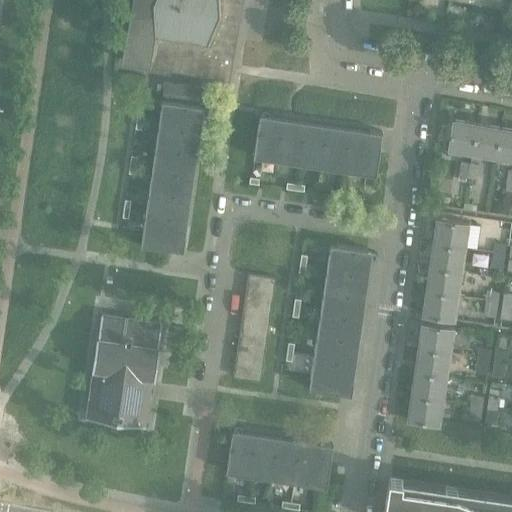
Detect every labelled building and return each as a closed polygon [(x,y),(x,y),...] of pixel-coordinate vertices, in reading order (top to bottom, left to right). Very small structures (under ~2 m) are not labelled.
[(242,0),(132,0),(122,61),(229,79),(242,0)] [(164,81),(161,96),(200,102),(202,87),(164,81)] [(180,237),(198,114),(199,107),(200,107),(200,106),(162,100),(141,245),(184,251),(186,238),(180,237)] [(377,175),(383,132),(370,130),(369,136),(261,120),(261,119),(259,119),(254,157),(377,175)] [(449,148),(472,153),(477,124),(453,120),(449,148)] [(501,128),(477,124),(472,153),(496,157),(501,128)] [(511,129),(501,128),(496,157),(511,159),(511,129)] [(459,175),(468,177),(471,164),(462,162),(459,175)] [(480,166),(471,164),(468,177),(478,178),(480,166)] [(438,218),(434,241),(466,246),(469,223),(438,218)] [(466,246),(434,241),(431,266),(462,271),(466,246)] [(495,243),(493,255),(505,257),(506,245),(495,243)] [(368,251),(368,249),(330,244),(309,389),(352,395),(354,382),(348,381),(367,251),(368,251)] [(505,257),(493,255),(491,268),(503,269),(505,257)] [(462,271),(431,266),(427,291),(458,295),(462,271)] [(248,274),(247,286),(274,290),(276,278),(248,274)] [(107,283),(106,291),(113,292),(114,284),(107,283)] [(274,290),(247,286),(245,299),(272,303),(274,290)] [(458,295),(427,291),(423,315),(455,319),(458,295)] [(488,291),(487,300),(486,303),(498,305),(499,293),(488,291)] [(511,294),(504,293),(503,305),(511,306),(511,294)] [(272,303),(245,299),(243,312),(270,316),(272,303)] [(498,305),(486,303),(484,315),(496,317),(498,305)] [(511,306),(503,305),(501,318),(511,319),(511,306)] [(270,316),(243,312),(241,324),(269,329),(270,316)] [(94,369),(87,416),(147,425),(154,378),(155,378),(160,345),(159,345),(162,323),(102,314),(98,336),(97,336),(92,369),(94,369)] [(422,323),(419,346),(450,351),(454,327),(422,323)] [(269,329),(241,324),(239,337),(267,341),(269,329)] [(267,341),(239,337),(237,350),(265,354),(267,341)] [(450,351),(419,346),(415,371),(447,375),(450,351)] [(480,348),(479,355),(478,360),(489,362),(491,350),(480,348)] [(265,354),(237,350),(235,363),(263,367),(265,354)] [(507,352),(496,350),(494,363),(505,364),(507,352)] [(489,362),(478,360),(476,372),(487,374),(489,362)] [(263,367),(235,363),(233,376),(261,380),(263,367)] [(505,364),(494,363),(492,375),(504,376),(505,364)] [(447,375),(415,371),(412,395),(443,400),(447,375)] [(443,400),(412,395),(408,419),(440,424),(443,400)] [(473,395),(471,404),(471,408),(482,409),(484,397),(473,395)] [(500,400),(489,398),(487,410),(498,412),(500,400)] [(482,409),(471,408),(469,420),(480,421),(482,409)] [(498,412),(487,410),(485,422),(497,424),(498,412)] [(327,487),(334,444),(321,443),(320,447),(232,434),(226,472),(327,487)] [(384,511),(511,511),(511,501),(457,494),(458,488),(446,486),(445,492),(402,485),(403,480),(390,478),(384,511)]
